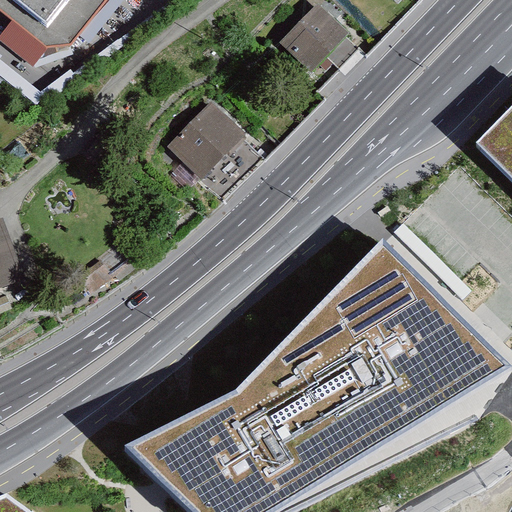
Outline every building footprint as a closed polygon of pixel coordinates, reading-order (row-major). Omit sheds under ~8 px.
[(0,0),(0,17),(38,49),(54,56),(73,52),(115,0),(0,0)] [(349,42),(320,14),(286,49),(315,77),(349,42)] [(511,109),(475,149),(511,186),(511,109)] [(246,145),(214,112),(172,152),(205,186),(246,145)] [(3,228),(0,229),(0,300),(27,291),(3,228)] [(242,396),(131,445),(202,511),(285,511),(477,414),(511,359),(390,242),(242,396)] [(0,500),(0,511),(33,511),(12,496),(0,500)]
